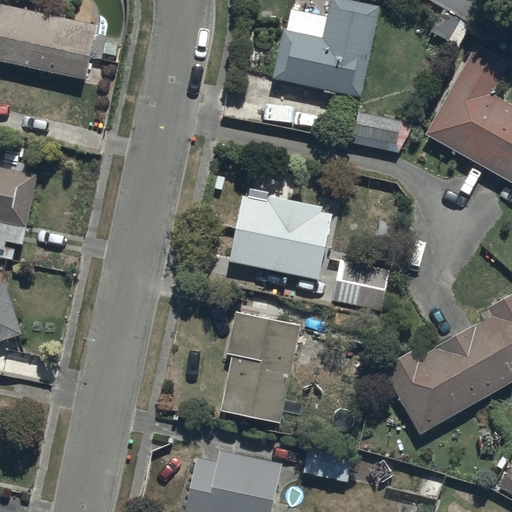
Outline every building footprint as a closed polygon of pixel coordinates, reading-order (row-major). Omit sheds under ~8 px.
[(270,82),(360,98),(378,9),(333,0),(328,0),(326,16),(291,9),(287,31),(281,30),(270,82)] [(97,26),(0,6),(0,8),(0,64),(86,84),(97,26)] [(511,186),(511,108),(491,97),(508,67),(474,47),(423,137),(511,186)] [(400,120),(357,113),(351,146),(394,153),(400,120)] [(0,260),(3,261),(4,252),(6,252),(8,244),(25,247),(34,179),(0,171),(0,260)] [(268,204),(242,198),(231,266),(319,281),(329,215),(321,214),(322,209),(268,200),(268,204)] [(0,345),(24,338),(8,286),(2,285),(5,267),(1,267),(2,263),(0,262),(0,345)] [(381,311),(387,270),(337,262),(331,304),(381,311)] [(511,296),(488,310),(492,319),(419,360),(413,351),(380,369),(418,436),(511,383),(511,296)] [(332,314),(327,337),(374,347),(379,324),(332,314)] [(299,329),(233,315),(211,413),(280,424),(299,329)] [(301,476),(346,484),(352,455),(307,446),(301,476)] [(218,464),(196,461),(186,511),(271,511),(281,465),(220,453),(218,464)] [(511,468),(510,468),(497,490),(511,498),(511,468)]
